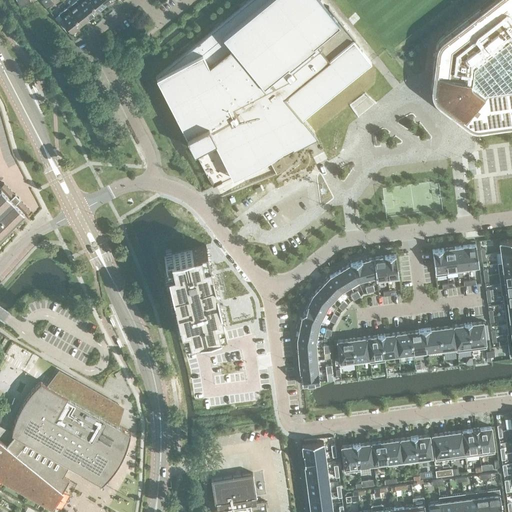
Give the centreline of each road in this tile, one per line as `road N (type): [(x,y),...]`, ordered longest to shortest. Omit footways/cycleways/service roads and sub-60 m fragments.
road 1 (secondary): [(154,511),(160,425),(151,368),(77,211)]
road 2 (residential): [(511,219),(343,239),(271,289)]
road 3 (residential): [(511,401),(310,427)]
road 4 (secondary): [(0,56),(77,211)]
road 5 (residential): [(271,289),(201,206),(151,181)]
road 6 (residential): [(271,289),(282,412),(296,429),(310,427)]
road 7 (residential): [(151,181),(149,150),(104,60)]
